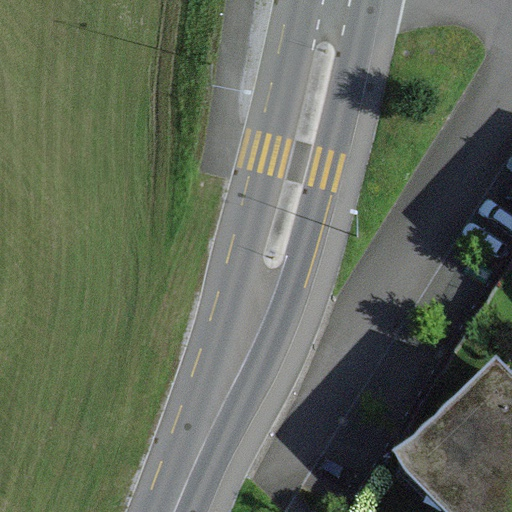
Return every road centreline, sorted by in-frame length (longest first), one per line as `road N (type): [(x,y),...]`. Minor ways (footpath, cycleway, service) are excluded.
road 1 (tertiary): [(338,0),(297,164),(176,511)]
road 2 (track): [(282,209),(231,170),(220,144),(242,0)]
